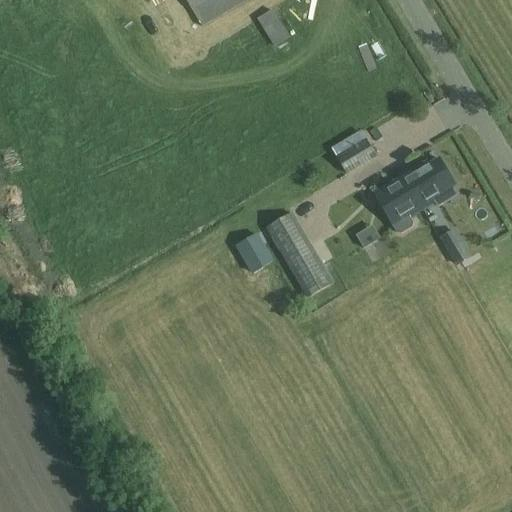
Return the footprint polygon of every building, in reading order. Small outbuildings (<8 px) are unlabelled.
[(166,55),(257,0),(164,0),(141,14),(166,55)] [(259,14),(275,45),(288,38),(272,8),(259,14)] [(337,158),(347,175),(376,157),(366,140),(337,158)] [(437,206),(456,195),(451,187),(454,185),(439,160),(429,166),(427,162),(403,177),(421,209),(434,202),(437,206)] [(421,209),(403,177),(373,194),(397,234),(401,235),(412,228),(413,224),(408,217),(421,209)] [(333,284),(324,269),(292,214),(267,229),(307,299),(333,284)] [(234,245),(250,272),(272,259),(256,231),(234,245)] [(373,254),(377,234),(363,231),(359,252),(373,254)] [(469,258),(461,244),(449,251),(457,265),(469,258)]
